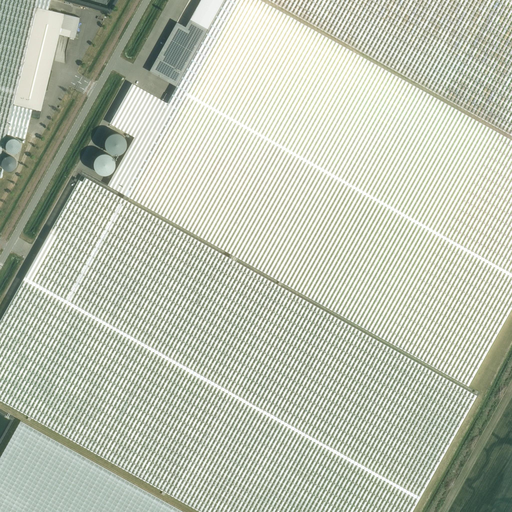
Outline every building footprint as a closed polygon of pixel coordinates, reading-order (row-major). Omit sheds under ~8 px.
[(0,0),(0,157),(6,134),(25,138),(27,133),(32,109),(41,111),(60,35),(75,39),(80,18),(74,16),(68,15),(65,14),(48,10),(50,0),(0,0)] [(134,137),(107,185),(125,194),(129,197),(468,386),(511,306),(511,140),(259,0),(201,0),(200,1),(199,4),(193,14),(191,19),(186,28),(177,23),(150,71),(176,86),(167,103),(156,97),(150,93),(132,83),(122,101),(110,123),(111,124),(122,130),(134,137)] [(511,0),(267,0),(511,136),(511,0)] [(105,139),(105,143),(106,147),(108,150),(112,153),(117,153),(121,152),(124,149),(126,145),(126,141),(125,137),(122,134),(119,132),(115,132),(111,133),(107,135),(105,139)] [(6,143),(6,146),(7,149),(9,151),(11,153),(14,153),(17,152),(20,150),(21,147),(21,144),(20,142),(18,140),(16,138),(13,138),(10,139),(8,140),(6,143)] [(93,159),(92,163),(93,168),(96,171),(100,174),(104,174),(108,172),(111,169),(113,166),(113,162),(112,158),(109,155),(106,153),(102,153),(98,154),(95,156),(93,159)] [(18,156),(4,156),(4,169),(18,169),(18,156)] [(78,180),(0,320),(0,399),(202,511),(411,511),(476,395),(280,286),(190,236),(127,201),(129,197),(125,194),(122,198),(84,177),(82,181),(78,180)] [(0,511),(183,511),(21,421),(0,457),(0,511)]
